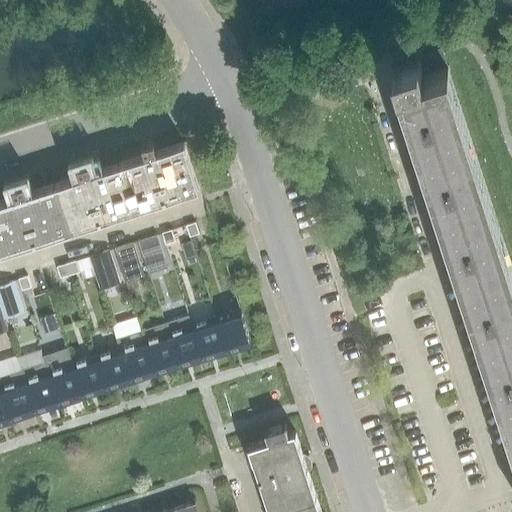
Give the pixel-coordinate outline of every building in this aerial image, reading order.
[(511,420),(511,271),(440,49),(392,64),(398,83),(403,82),(511,420)] [(198,187),(183,141),(156,150),(153,140),(141,144),(145,154),(118,162),(133,207),(198,187)] [(80,175),(53,183),(68,228),(133,207),(118,162),(91,171),(88,161),(77,165),(80,175)] [(15,196),(0,200),(0,240),(3,249),(68,228),(53,183),(26,192),(23,182),(12,186),(15,196)] [(199,233),(195,222),(186,225),(190,235),(199,233)] [(175,240),(171,229),(162,232),(165,243),(175,240)] [(167,267),(157,234),(138,240),(148,273),(167,267)] [(120,263),(122,271),(141,265),(133,241),(115,247),(120,263)] [(181,244),(183,251),(193,248),(191,241),(181,244)] [(119,280),(109,249),(90,255),(100,286),(119,280)] [(79,271),(76,260),(66,263),(70,274),(79,271)] [(70,274),(66,263),(57,266),(60,276),(70,274)] [(31,286),(27,276),(18,278),(22,289),(31,286)] [(23,311),(14,280),(0,284),(0,303),(4,317),(23,311)] [(240,308),(215,316),(226,350),(227,350),(226,347),(248,339),(250,343),(251,342),(244,321),(240,308)] [(202,358),(191,324),(188,315),(164,323),(178,366),(179,366),(178,362),(201,355),(202,358)] [(226,350),(215,316),(191,324),(202,358),(203,358),(202,355),(212,351),(213,355),(226,350)] [(154,374),(155,373),(154,370),(164,367),(165,370),(178,366),(164,323),(140,330),(154,374)] [(154,374),(140,330),(116,338),(119,347),(130,381),(131,381),(130,378),(153,370),(154,374)] [(130,381),(119,347),(95,354),(106,389),(107,389),(106,385),(129,378),(130,381)] [(106,389),(95,354),(71,362),(82,397),(83,397),(82,393),(105,386),(106,389)] [(58,404),(47,370),(44,361),(20,368),(34,412),(35,412),(34,409),(57,401),(58,405),(58,404)] [(82,397),(71,362),(47,370),(58,404),(59,404),(58,401),(68,397),(69,401),(82,397)] [(0,374),(0,387),(10,420),(11,420),(10,416),(33,409),(34,412),(20,368),(0,374)] [(10,420),(0,387),(0,419),(9,417),(10,420)] [(268,437),(288,431),(285,422),(265,428),(268,437)] [(270,510),(315,495),(306,467),(309,466),(306,457),(303,458),(295,432),(294,429),(288,431),(268,437),(248,443),(250,447),(270,510)] [(270,511),(320,511),(315,495),(270,510),(270,511)] [(172,511),(198,511),(195,501),(171,509),(172,511)]
